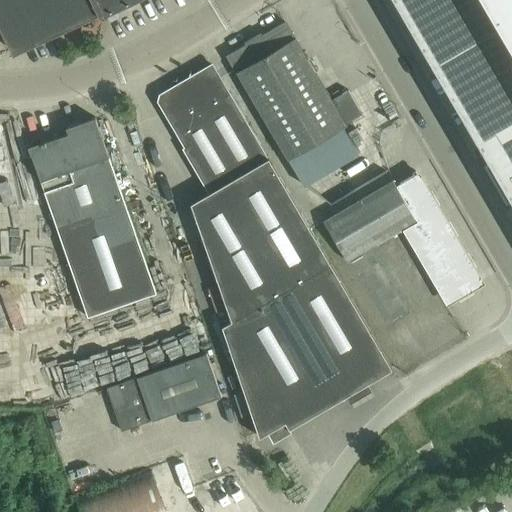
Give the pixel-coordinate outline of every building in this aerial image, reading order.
[(0,0),(0,21),(14,50),(18,48),(103,8),(105,11),(106,11),(128,0),(0,0)] [(511,0),(396,0),(489,158),(486,160),(508,197),(511,196),(511,198),(511,0)] [(237,72),(288,159),(346,124),(345,123),(362,113),(348,89),(331,99),(295,37),(285,21),(227,55),(237,71),(237,72)] [(290,428),(392,368),(230,92),(228,93),(212,64),(190,77),(194,84),(186,88),(183,83),(163,95),(161,102),(186,145),(182,147),(209,192),(191,203),(231,320),(222,326),(260,436),(285,421),(290,428)] [(157,294),(127,208),(95,118),(67,128),(69,134),(30,148),(89,317),(157,294)] [(394,180),(380,188),(324,221),(346,260),(402,227),(432,279),(470,257),(419,171),(396,184),(394,180)] [(206,352),(137,376),(107,387),(122,430),(221,395),(206,352)] [(81,511),(164,511),(166,511),(152,468),(76,497),(81,511)]
